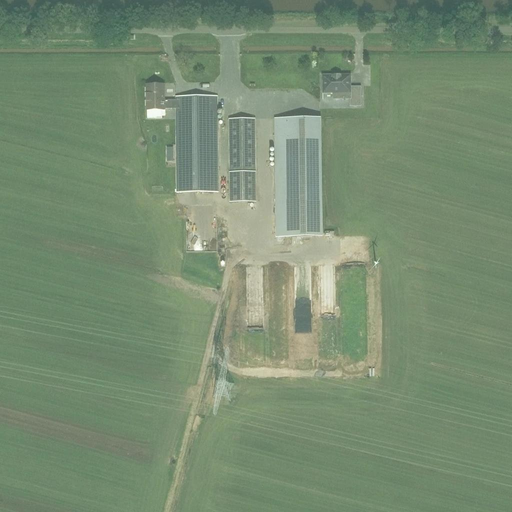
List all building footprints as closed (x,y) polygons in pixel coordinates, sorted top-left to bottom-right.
[(361,87),(351,87),(351,76),(323,76),(323,94),(334,94),(334,99),(350,99),(350,107),(361,107),(361,87)] [(176,102),(176,100),(164,100),(164,85),(147,85),(147,111),(164,110),(164,109),(176,109),(176,107),(176,102)] [(176,107),(176,109),(177,192),(217,192),(217,97),(176,97),(176,100),(176,102),(176,107)] [(277,236),(320,236),(320,119),(275,119),(275,140),(276,140),(277,236)] [(255,120),(229,120),(230,203),(255,203),(255,120)] [(244,317),(258,318),(258,309),(244,309),(244,317)]
